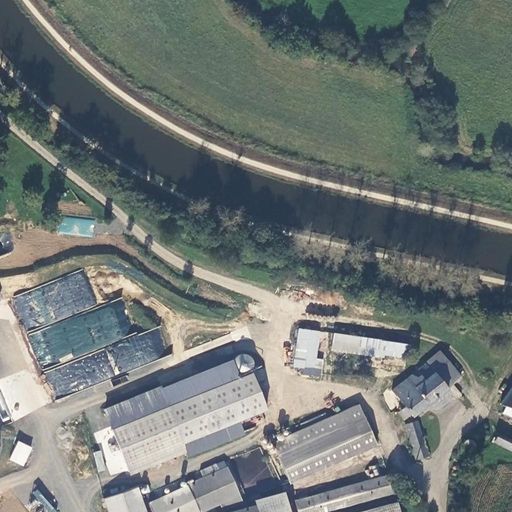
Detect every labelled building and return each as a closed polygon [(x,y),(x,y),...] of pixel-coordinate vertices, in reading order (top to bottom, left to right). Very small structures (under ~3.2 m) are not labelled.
[(59,216),(57,234),(93,236),(94,219),(59,216)] [(122,300),(45,325),(42,323),(42,316),(40,319),(27,318),(24,316),(22,308),(19,308),(40,373),(49,363),(46,361),(64,362),(71,360),(70,366),(72,372),(78,365),(100,366),(87,371),(89,377),(90,378),(89,385),(105,380),(106,361),(112,367),(115,374),(163,359),(164,346),(160,333),(148,332),(123,340),(132,330),(122,300)] [(313,358),(319,330),(299,326),(290,364),(305,366),(311,367),(313,358)] [(409,344),(333,333),(331,352),(406,362),(409,344)] [(395,407),(402,416),(411,411),(415,416),(463,377),(442,347),(425,361),(429,367),(417,375),(412,370),(390,386),(404,403),(395,407)] [(320,359),(313,358),(311,367),(305,366),(304,373),(317,375),(320,359)] [(113,428),(240,376),(232,359),(105,410),(113,428)] [(429,367),(425,361),(412,370),(417,375),(429,367)] [(240,376),(113,428),(127,464),(241,418),(269,407),(254,371),(240,376)] [(511,383),(500,402),(503,404),(498,411),(511,420),(511,418),(511,383)] [(290,482),(374,445),(358,407),(273,444),(290,482)] [(241,418),(127,464),(132,475),(245,429),(241,418)] [(410,441),(424,437),(419,419),(405,423),(410,441)] [(511,455),(511,440),(503,435),(496,447),(511,455)] [(415,461),(429,458),(424,437),(410,441),(415,461)] [(9,459),(23,466),(33,447),(18,440),(9,459)] [(473,452),(473,448),(471,445),(467,444),(464,444),(461,447),(459,450),(460,454),(462,456),(465,458),(469,457),(472,455),(473,452)] [(101,450),(93,452),(98,472),(106,470),(101,450)] [(240,503),(224,465),(185,482),(197,511),(200,511),(218,504),(221,511),(240,503)] [(325,511),(392,494),(387,477),(294,502),(297,511),(325,511)] [(139,486),(142,494),(150,492),(148,483),(139,486)] [(288,511),(283,490),(253,497),(257,511),(288,511)]
